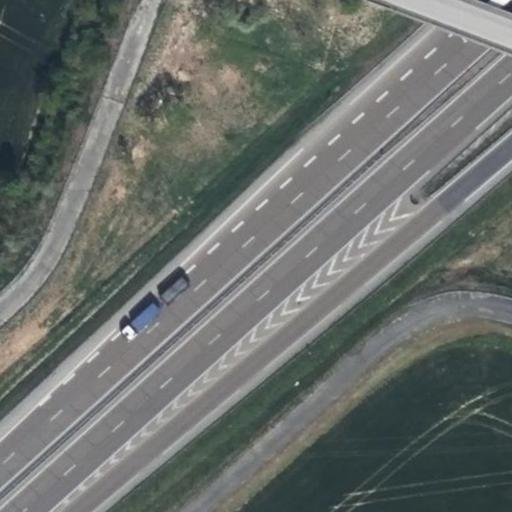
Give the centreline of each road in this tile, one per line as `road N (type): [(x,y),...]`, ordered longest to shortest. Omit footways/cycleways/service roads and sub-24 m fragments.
road 1 (motorway): [(511,4),(0,465)]
road 2 (motorway): [(19,511),(511,68)]
road 3 (motorway): [(78,511),(511,151)]
